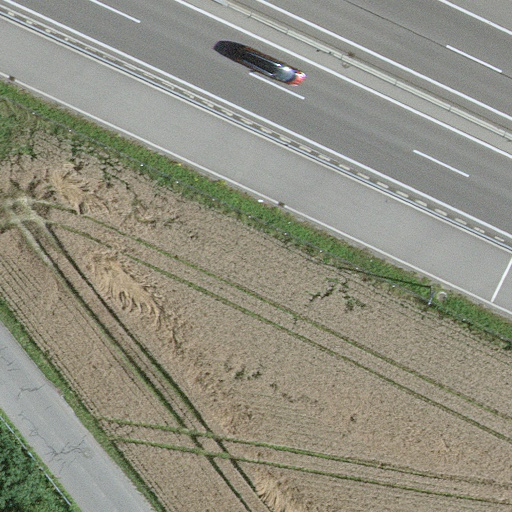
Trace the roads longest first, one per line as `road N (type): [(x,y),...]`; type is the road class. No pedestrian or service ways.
road 1 (motorway): [(101,0),(511,200)]
road 2 (motorway): [(511,83),(335,0)]
road 3 (unclassified): [(118,511),(0,365)]
